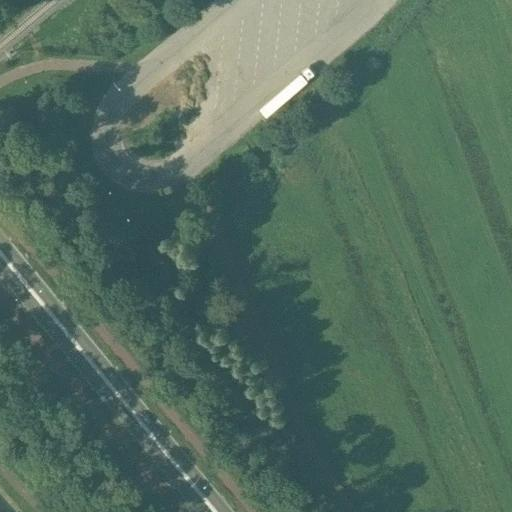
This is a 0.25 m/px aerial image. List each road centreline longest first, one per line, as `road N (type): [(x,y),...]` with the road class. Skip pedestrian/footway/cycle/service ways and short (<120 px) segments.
road 1 (secondary): [(224,511),(0,241)]
road 2 (secondary): [(0,266),(204,511)]
